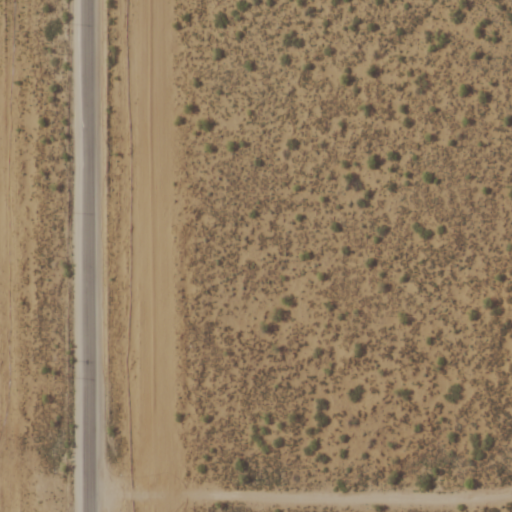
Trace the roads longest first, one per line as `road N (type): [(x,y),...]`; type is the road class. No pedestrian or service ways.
road 1 (residential): [(94,511),(91,0)]
road 2 (residential): [(94,494),(511,489)]
